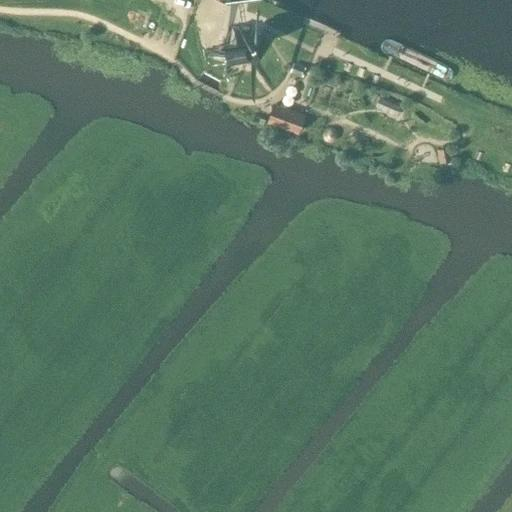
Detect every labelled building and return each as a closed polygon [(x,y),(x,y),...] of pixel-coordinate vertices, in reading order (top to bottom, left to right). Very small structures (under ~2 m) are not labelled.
[(230,27),(223,57),(252,64),(259,34),(230,27)] [(293,63),(290,71),(302,75),(305,67),(293,63)] [(338,87),(340,80),(322,75),(321,82),(338,87)] [(396,115),(401,105),(380,96),(376,107),(396,115)] [(267,121),(298,133),(305,116),(274,104),(267,121)] [(324,134),(324,135),(324,136),(324,138),(325,139),(326,140),(327,141),(328,141),(329,142),(331,141),(332,141),(333,141),(334,140),(335,139),(336,138),(336,136),(337,135),(336,134),(336,132),(335,131),(334,130),(333,129),(332,129),(331,129),(329,129),(328,129),(327,129),(326,130),(325,131),(324,132),(324,134)] [(440,163),(451,160),(449,148),(437,150),(440,163)]
